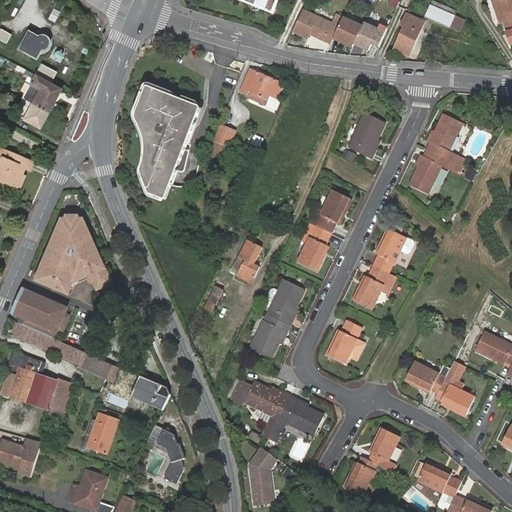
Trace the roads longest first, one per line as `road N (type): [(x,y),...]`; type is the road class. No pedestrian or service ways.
road 1 (secondary): [(231,511),(209,413),(106,177),(98,134)]
road 2 (residential): [(425,76),(422,107),(304,361),(307,375),(362,400)]
road 3 (residential): [(136,12),(292,59),(425,76)]
road 4 (residential): [(0,313),(58,177),(98,134)]
road 5 (unknown): [(351,68),(316,172),(282,238)]
road 6 (residential): [(362,400),(433,422),(511,493)]
road 7 (secondary): [(98,134),(136,12)]
